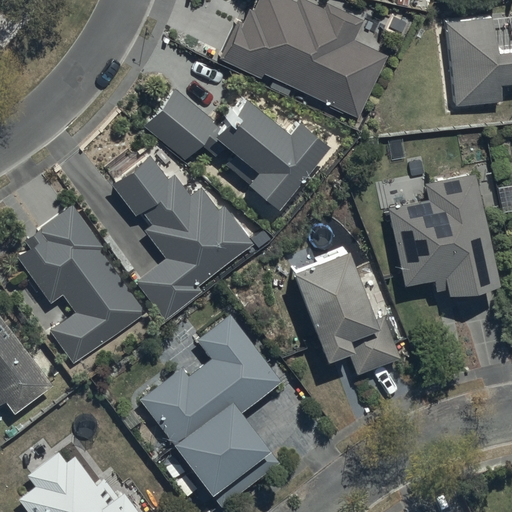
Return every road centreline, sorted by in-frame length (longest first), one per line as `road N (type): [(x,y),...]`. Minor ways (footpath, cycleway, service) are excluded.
road 1 (residential): [(323,511),(407,446),(511,419)]
road 2 (residential): [(126,0),(75,82),(0,146)]
